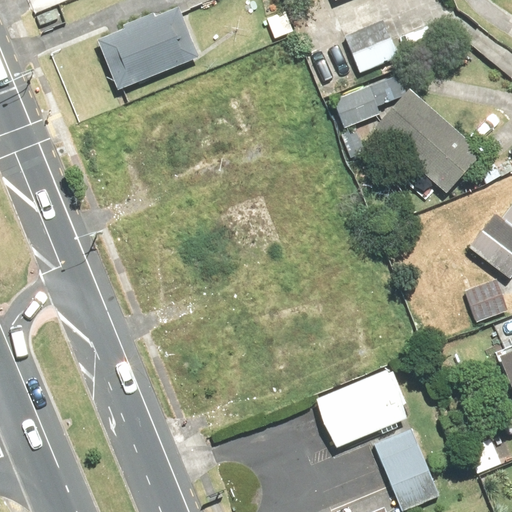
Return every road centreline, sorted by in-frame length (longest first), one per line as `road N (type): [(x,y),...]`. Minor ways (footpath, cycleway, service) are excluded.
road 1 (primary): [(76,264),(178,511)]
road 2 (primary): [(0,69),(76,264)]
road 3 (primary): [(57,511),(0,369)]
road 4 (primary): [(0,366),(25,305),(76,264)]
